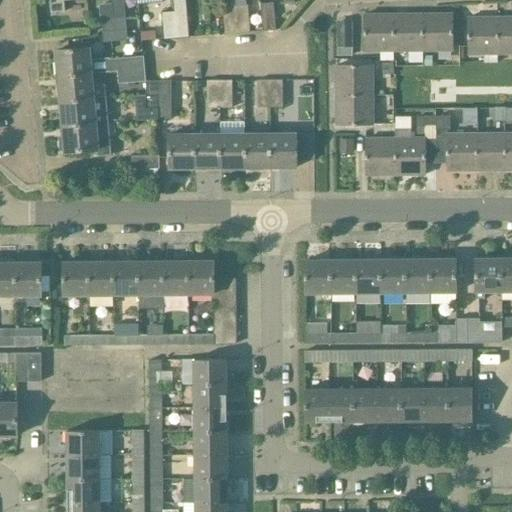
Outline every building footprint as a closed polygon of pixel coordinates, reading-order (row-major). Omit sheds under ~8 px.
[(50,0),(52,12),(65,11),(64,0),(50,0)] [(175,11),(178,38),(189,37),(185,0),(173,0),(174,11),(175,11)] [(260,4),(263,31),(276,30),(273,3),(260,4)] [(236,6),(238,33),(250,32),(248,5),(236,6)] [(223,7),(224,35),(238,33),(236,6),(223,7)] [(162,12),(164,39),(178,38),(175,11),(174,11),(162,12)] [(423,14),(394,15),(395,52),(423,52),(423,14)] [(452,14),(423,14),(423,52),(452,51),(452,14)] [(395,52),(394,15),(365,15),(365,52),(395,52)] [(125,17),(114,18),(116,32),(126,31),(125,17)] [(511,17),(498,18),(498,55),(511,54),(511,17)] [(114,18),(102,19),(103,33),(111,33),(116,32),(114,18)] [(336,46),(350,45),(349,18),(335,19),(336,46)] [(469,18),(469,55),(498,55),(498,18),(469,18)] [(111,33),(103,33),(103,36),(104,38),(104,42),(111,42),(111,33)] [(57,51),(58,76),(94,74),(109,72),(117,72),(145,70),(144,56),(93,61),(92,48),(57,51)] [(335,67),(336,96),(373,95),(372,66),(335,67)] [(145,70),(117,72),(118,84),(146,82),(146,81),(145,70)] [(60,102),(106,99),(105,84),(94,85),(94,74),(58,76),(60,102)] [(207,81),(207,108),(220,108),(220,80),(207,81)] [(220,80),(220,108),(232,108),(232,80),(220,80)] [(257,80),(257,108),(270,108),(270,80),(257,80)] [(270,80),(270,108),(283,107),(282,80),(270,80)] [(160,81),(146,81),(146,82),(146,95),(134,95),(136,121),(160,120),(160,81)] [(172,81),(160,81),(160,120),(172,119),(172,81)] [(336,96),(337,125),(373,124),(373,95),(336,96)] [(62,127),(108,123),(106,99),(60,102),(62,127)] [(505,106),(494,106),(494,120),(505,120),(505,106)] [(108,123),(62,127),(63,136),(59,137),(60,151),(64,151),(64,153),(97,150),(98,156),(111,155),(108,123)] [(396,130),(396,139),(396,176),(426,176),(425,138),(411,138),(411,130),(396,130)] [(447,134),(448,171),(477,170),(477,133),(447,134)] [(477,133),(477,170),(506,170),(505,133),(477,133)] [(170,169),(195,169),(195,135),(170,135),(170,169)] [(195,169),(221,169),(220,135),(195,135),(195,169)] [(221,169),(246,169),(245,135),(220,135),(221,169)] [(246,169),(271,169),(271,135),(245,135),(246,169)] [(271,169),(297,169),(297,135),(271,135),(271,169)] [(396,176),(396,139),(366,139),(367,176),(396,176)] [(132,156),(132,169),(158,169),(159,169),(159,156),(132,156)] [(511,258),(501,259),(501,292),(511,291),(511,258)] [(405,260),(406,293),(431,293),(430,259),(405,260)] [(456,259),(430,259),(431,293),(456,292),(456,259)] [(501,259),(475,259),(476,292),(476,299),(484,299),(484,292),(501,292),(501,259)] [(331,261),(331,294),(356,293),(356,260),(331,261)] [(356,260),(356,293),(381,293),(381,260),(356,260)] [(405,260),(381,260),(381,293),(406,293),(405,260)] [(306,261),(306,294),(331,294),(331,261),(306,261)] [(214,295),(214,290),(214,279),(214,262),(188,263),(189,295),(214,295)] [(0,263),(0,295),(17,296),(17,264),(0,263)] [(63,296),(89,295),(89,263),(64,264),(63,296)] [(89,295),(114,295),(114,263),(89,263),(89,295)] [(114,295),(139,295),(139,263),(114,263),(114,295)] [(164,263),(139,263),(139,295),(139,309),(164,309),(164,295),(164,263)] [(164,295),(189,295),(188,263),(164,263),(164,295)] [(43,264),(17,264),(17,296),(17,302),(27,302),(27,296),(43,296),(43,264)] [(214,290),(236,290),(236,284),(236,279),(214,279),(214,290)] [(214,295),(214,301),(236,301),(236,295),(236,290),(214,290),(214,295)] [(214,301),(214,312),(236,312),(236,306),(236,301),(214,301)] [(214,312),(214,323),(236,323),(236,317),(236,312),(214,312)] [(511,327),(511,317),(501,318),(501,328),(511,327)] [(431,333),(431,343),(466,342),(466,318),(456,318),(456,324),(431,324),(431,333)] [(466,318),(466,342),(501,342),(501,328),(501,318),(466,318)] [(214,323),(214,333),(236,333),(236,328),(236,323),(214,323)] [(214,333),(214,334),(215,345),(236,344),(236,339),(236,333),(214,333)] [(306,334),(307,344),(332,343),(332,333),(306,334)] [(332,333),(332,343),(357,343),(357,333),(332,333)] [(357,333),(357,343),(381,343),(381,333),(357,333)] [(406,333),(381,333),(381,343),(406,343),(406,333)] [(431,343),(431,333),(406,333),(406,343),(431,343)] [(189,335),(189,345),(215,345),(214,334),(189,335)] [(17,335),(0,335),(0,346),(17,346),(17,335)] [(17,335),(17,346),(42,346),(42,335),(17,335)] [(139,336),(139,345),(164,345),(164,335),(139,336)] [(164,335),(164,345),(189,345),(189,335),(164,335)] [(64,337),(64,346),(90,346),(90,336),(64,337)] [(90,336),(90,346),(115,346),(114,336),(90,336)] [(139,336),(114,336),(115,346),(139,345),(139,336)] [(447,350),(447,361),(472,361),(472,349),(447,350)] [(305,350),(305,362),(329,362),(329,350),(305,350)] [(329,350),(329,362),(352,362),(352,350),(329,350)] [(376,350),(352,350),(352,362),(376,361),(376,350)] [(400,350),(376,350),(376,361),(400,361),(400,350)] [(400,350),(400,361),(423,361),(423,350),(400,350)] [(423,350),(423,361),(447,361),(447,350),(423,350)] [(17,353),(0,353),(0,363),(6,363),(17,363),(17,353)] [(29,353),(17,353),(17,363),(17,382),(23,382),(29,382),(29,353)] [(41,353),(29,353),(29,382),(35,382),(41,382),(41,353)] [(194,384),(225,384),(225,360),(194,360),(194,384)] [(150,361),(150,385),(162,385),(162,361),(150,361)] [(194,408),(226,408),(225,384),(194,384),(194,408)] [(150,385),(150,408),(162,408),(162,385),(150,385)] [(304,389),(304,421),(329,421),(329,389),(304,389)] [(329,389),(329,421),(353,421),(352,389),(329,389)] [(352,389),(353,421),(376,421),(376,389),(352,389)] [(400,389),(376,389),(376,421),(400,421),(400,389)] [(400,389),(400,421),(424,421),(423,389),(400,389)] [(447,389),(423,389),(424,421),(447,421),(447,389)] [(471,389),(447,389),(447,421),(472,420),(471,389)] [(17,403),(0,403),(0,435),(17,435),(17,403)] [(150,408),(150,432),(162,432),(162,408),(150,408)] [(194,431),(226,431),(226,408),(194,408),(194,431)] [(131,430),(132,455),(144,455),(144,430),(131,430)] [(66,431),(66,456),(99,456),(99,431),(66,431)] [(194,455),(226,455),(226,431),(194,431),(194,455)] [(150,432),(150,455),(163,455),(162,432),(150,432)] [(132,455),(132,479),(144,479),(144,455),(132,455)] [(150,455),(151,479),(163,479),(163,455),(150,455)] [(195,478),(226,478),(226,455),(194,455),(195,478)] [(66,456),(67,479),(99,479),(99,456),(66,456)] [(195,478),(195,502),(226,502),(226,478),(195,478)] [(67,479),(67,503),(99,503),(99,479),(67,479)] [(132,479),(132,503),(144,503),(144,479),(132,479)] [(151,479),(151,502),(163,502),(163,479),(151,479)] [(151,502),(150,511),(162,511),(163,502),(151,502)] [(195,502),(194,511),(226,511),(226,502),(195,502)] [(67,503),(66,511),(99,511),(99,503),(67,503)] [(132,503),(132,511),(144,511),(144,503),(132,503)]
